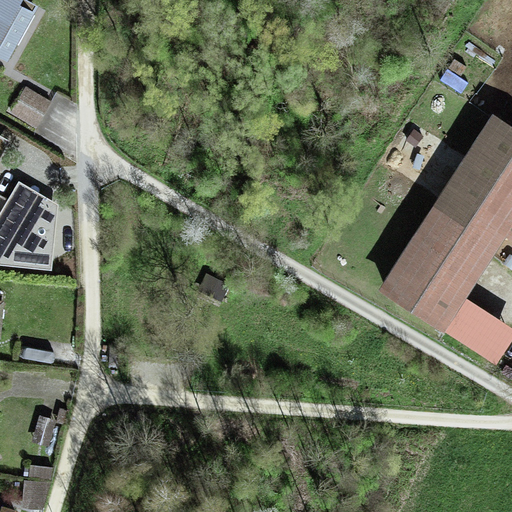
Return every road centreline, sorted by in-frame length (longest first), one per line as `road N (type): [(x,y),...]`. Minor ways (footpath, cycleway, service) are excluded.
road 1 (track): [(511,385),(90,166)]
road 2 (track): [(511,420),(95,386)]
road 3 (track): [(95,386),(90,166)]
road 4 (track): [(90,166),(98,0)]
road 5 (track): [(95,386),(61,511)]
